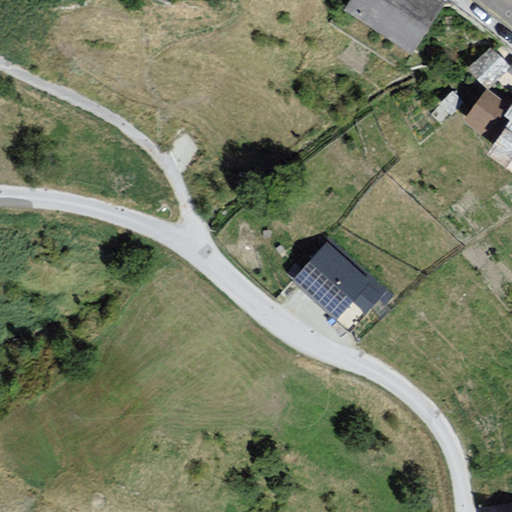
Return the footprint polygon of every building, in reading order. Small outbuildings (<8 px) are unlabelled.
[(443,2),(439,0),(349,0),(346,6),(413,48),(443,2)] [(509,64),(490,45),(468,67),(488,85),(509,64)] [(510,105),(487,88),(464,118),(487,135),(510,105)] [(511,102),(504,114),(509,117),(487,150),(511,166),(511,102)] [(362,275),(328,244),(294,281),(351,332),(388,291),(366,271),(362,275)]
